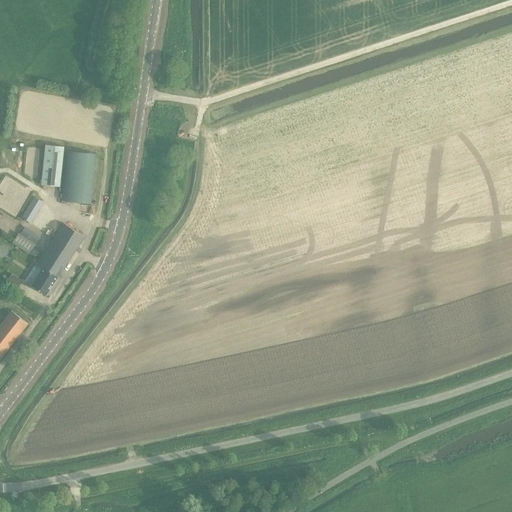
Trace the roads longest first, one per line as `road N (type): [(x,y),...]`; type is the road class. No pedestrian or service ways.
road 1 (unclassified): [(0,489),(406,407),(511,373)]
road 2 (unclassified): [(0,413),(101,276),(121,219),(155,0)]
road 3 (track): [(142,93),(212,100),(511,3)]
road 4 (track): [(371,461),(359,441),(76,497),(72,476)]
road 5 (track): [(203,101),(194,138),(117,126),(113,148)]
